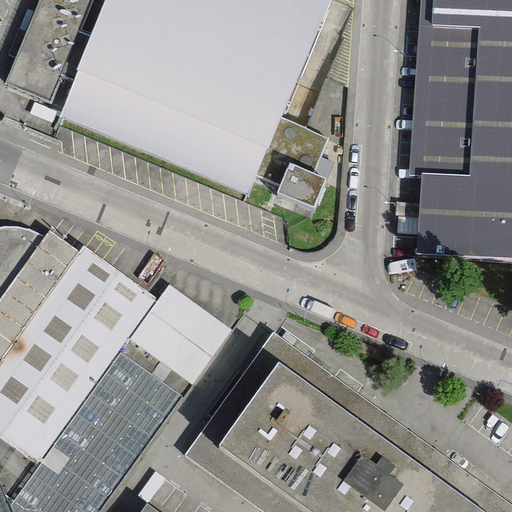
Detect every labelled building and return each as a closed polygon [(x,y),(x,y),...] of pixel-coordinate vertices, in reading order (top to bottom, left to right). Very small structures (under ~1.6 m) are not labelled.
[(72,82),(57,118),(249,197),(258,177),(279,186),(276,193),(317,210),(330,177),(318,173),(332,140),(281,118),(329,0),(109,0),(94,37),(81,32),(93,0),(40,0),(6,85),(54,105),(65,79),(72,82)] [(511,0),(436,0),(419,256),(511,261),(511,0)] [(0,360),(3,363),(81,255),(51,233),(46,239),(27,230),(4,229),(0,229),(0,360)] [(81,255),(3,363),(0,367),(0,437),(38,465),(120,352),(157,301),(86,247),(81,255)] [(177,304),(164,295),(133,340),(184,376),(220,325),(182,297),(177,304)] [(511,511),(511,504),(274,334),(189,458),(262,511),(511,511)] [(100,511),(182,396),(120,352),(11,505),(0,481),(0,511),(100,511)]
